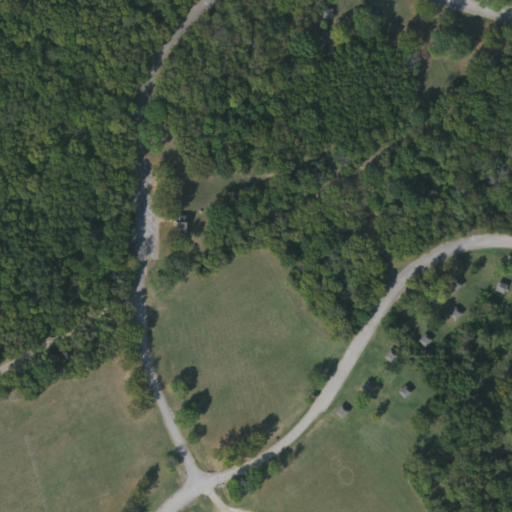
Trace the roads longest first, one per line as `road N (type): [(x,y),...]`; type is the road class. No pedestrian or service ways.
road 1 (residential): [(511,15),(485,241),(415,271),(325,410),(295,438),(200,487)]
road 2 (residential): [(200,487),(150,368),(142,316),(144,150),(146,104),(161,62),(215,0)]
